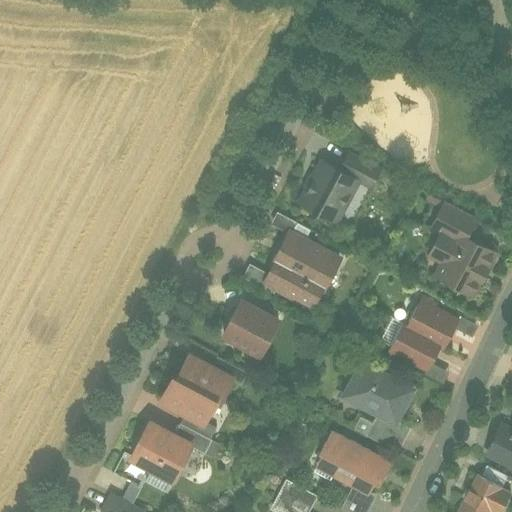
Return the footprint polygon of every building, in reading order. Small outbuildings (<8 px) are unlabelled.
[(359,179),(316,158),(293,203),(336,225),(348,203),(359,179)] [(439,261),(428,281),(467,302),(495,251),(467,237),(473,226),(438,206),(423,232),(433,238),(424,254),(439,261)] [(288,227),(257,283),(315,314),(345,258),(288,227)] [(237,297),(215,336),(261,361),(282,321),(237,297)] [(457,320),(420,302),(407,328),(438,343),(444,346),(457,320)] [(400,324),(386,353),(424,372),(438,343),(407,328),(400,324)] [(176,352),(152,403),(201,427),(226,377),(176,352)] [(418,382),(360,354),(337,399),(375,418),(367,436),(401,453),(413,427),(400,420),(418,382)] [(511,394),(502,390),(475,448),(508,463),(511,454),(511,394)] [(141,418),(120,459),(171,485),(192,444),(141,418)] [(369,511),(396,460),(332,426),(313,465),(351,484),(339,508),(346,511),(369,511)] [(475,474),(456,511),(497,511),(508,490),(475,474)] [(134,511),(140,501),(113,488),(100,511),(134,511)]
